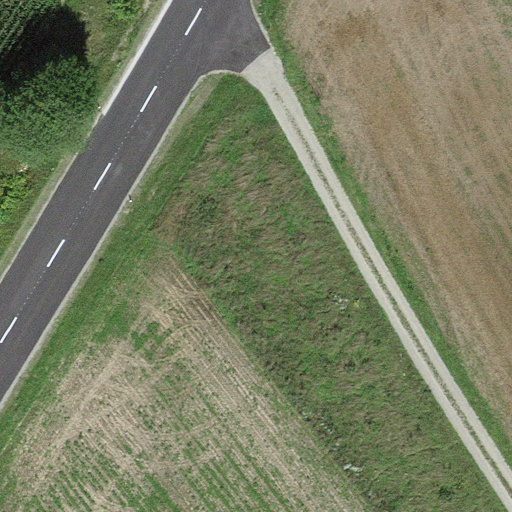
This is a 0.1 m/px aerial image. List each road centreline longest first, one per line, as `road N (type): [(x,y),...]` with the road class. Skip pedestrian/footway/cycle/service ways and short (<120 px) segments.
road 1 (track): [(226,0),(389,296),(511,469)]
road 2 (tertiary): [(0,344),(213,0)]
